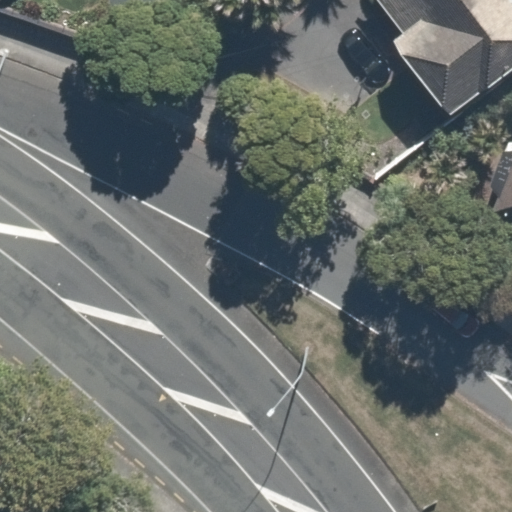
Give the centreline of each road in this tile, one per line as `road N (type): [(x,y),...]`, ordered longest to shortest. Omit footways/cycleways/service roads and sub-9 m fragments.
road 1 (residential): [(0,100),(211,195),(511,383)]
road 2 (secondary): [(307,511),(216,407),(0,224)]
